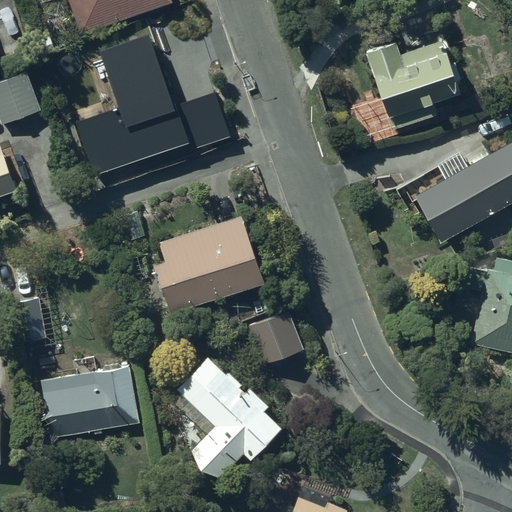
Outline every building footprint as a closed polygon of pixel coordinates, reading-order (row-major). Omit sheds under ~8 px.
[(173,1),(173,0),(67,0),(80,35),(173,1)] [(149,34),(99,52),(118,107),(74,123),(93,184),(231,135),(215,92),(174,105),(149,34)] [(365,52),(389,119),(460,95),(440,41),(400,55),(395,42),(365,52)] [(28,71),(0,80),(0,118),(2,125),(42,111),(28,71)] [(0,146),(0,198),(27,189),(11,143),(0,146)] [(511,154),(423,199),(453,259),(511,229),(511,154)] [(175,268),(197,329),(278,301),(256,239),(175,268)] [(511,285),(504,284),(490,352),(511,356),(511,285)] [(48,339),(40,297),(19,301),(27,343),(48,339)] [(306,350),(291,311),(247,328),(263,367),(306,350)] [(199,412),(283,480),(325,428),(241,361),(199,412)] [(79,448),(158,439),(151,384),(73,393),(79,448)] [(0,482),(29,481),(24,411),(0,412),(0,482)] [(320,511),(350,511),(325,501),(320,511)]
